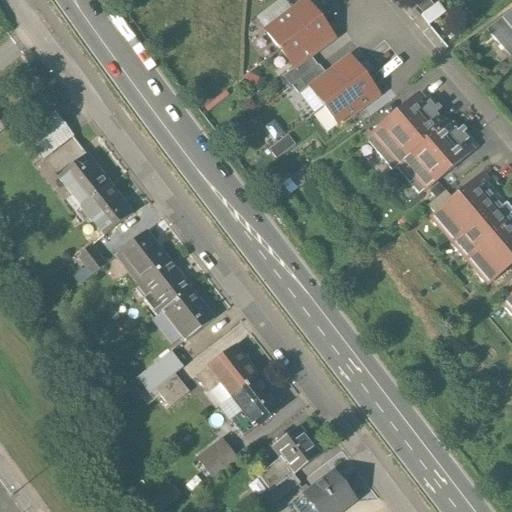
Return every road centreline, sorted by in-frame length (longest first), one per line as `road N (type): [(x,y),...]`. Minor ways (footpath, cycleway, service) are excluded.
road 1 (unclassified): [(11,0),(403,511)]
road 2 (primary): [(80,0),(465,511)]
road 3 (residential): [(511,157),(402,31),(372,23)]
